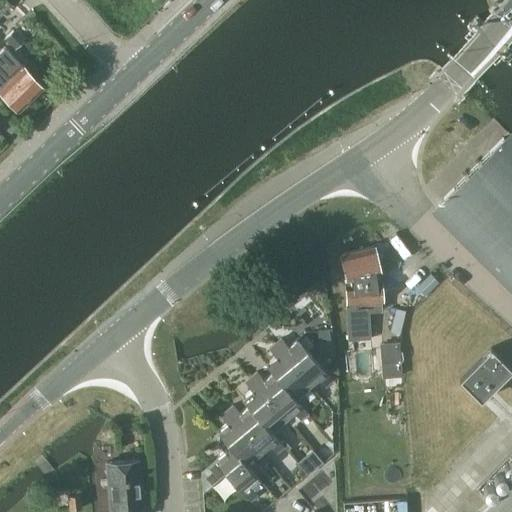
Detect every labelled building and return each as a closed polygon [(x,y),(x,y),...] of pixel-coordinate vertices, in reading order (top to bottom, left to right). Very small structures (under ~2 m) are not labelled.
[(511,47),(478,17),(467,28),(504,61),(505,60),(507,62),(511,56),(511,47)] [(0,54),(0,90),(18,111),(43,87),(23,65),(18,59),(6,49),(0,54)] [(450,53),(446,56),(478,85),(481,81),(450,53)] [(511,144),(504,137),(441,200),(442,201),(511,271),(511,144)] [(381,281),(380,277),(380,272),(381,271),(373,246),(341,253),(347,280),(347,283),(346,283),(349,340),(371,338),(368,311),(381,310),(382,281),(381,281)] [(321,356),(331,354),(328,328),(317,329),(321,356)] [(276,342),(311,384),(319,377),(325,385),(332,378),(297,337),(288,345),(281,337),(276,342)] [(381,356),(401,355),(400,341),(380,342),(381,356)] [(296,396),(311,384),(276,342),(269,348),(276,355),(266,363),(272,371),(273,370),(295,397),(296,396)] [(491,347),(459,378),(480,399),(511,369),(491,347)] [(263,378),(257,371),(251,376),(286,417),(285,417),(292,426),(300,419),(301,420),(309,413),(296,396),(295,397),(273,370),(272,371),(263,378)] [(249,404),(277,438),(283,433),(277,425),(285,417),(286,417),(251,376),(245,381),(251,389),(242,397),(248,404),(249,404)] [(284,446),(277,438),(249,404),(248,404),(239,412),(233,404),(227,409),(262,451),(269,445),(276,453),(284,446)] [(248,464),(262,451),(227,409),(221,414),(227,422),(218,430),(224,438),(225,437),(248,465),(248,464)] [(331,423),(322,429),(331,439),(331,423)] [(277,438),(284,446),(292,439),(285,431),(283,433),(277,438)] [(259,479),(248,464),(248,465),(225,437),(224,438),(218,443),(225,450),(215,458),(250,500),(258,493),(251,486),(259,479)] [(111,511),(140,511),(140,505),(143,505),(139,459),(107,462),(111,511)] [(511,511),(511,480),(479,511),(511,511)] [(70,511),(82,510),(80,494),(68,496),(70,511)]
